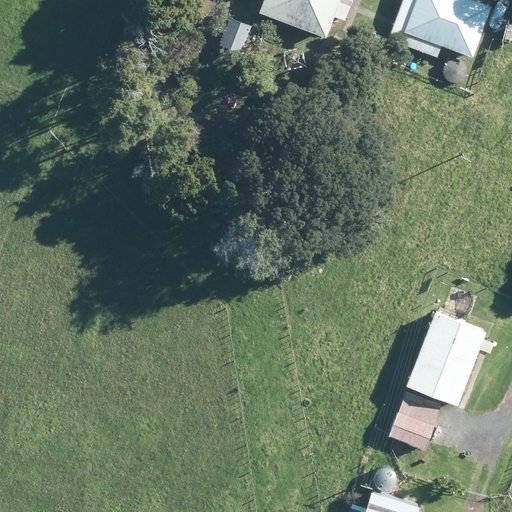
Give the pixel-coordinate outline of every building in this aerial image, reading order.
[(342,18),(348,0),(258,0),(253,14),(320,39),(328,17),(341,22),(342,18)] [(486,7),(467,0),(398,0),(384,41),(433,59),(437,48),(468,59),(480,24),(486,7)] [(249,22),(229,16),(219,46),(239,52),(249,22)] [(284,283),(294,254),(271,247),(262,276),(284,283)] [(456,316),(457,314),(444,309),(441,316),(429,311),(399,386),(439,402),(451,407),(454,399),(461,382),(473,350),(484,354),(488,344),(485,343),(478,340),(481,331),(467,326),(460,323),(455,321),(456,316)] [(439,409),(405,394),(387,436),(421,450),(439,409)] [(415,511),(418,505),(370,491),(364,511),(415,511)]
